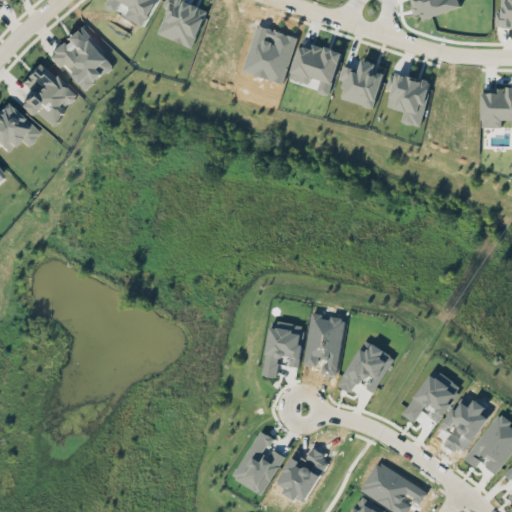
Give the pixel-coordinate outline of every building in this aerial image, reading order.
[(156,0),(109,0),(106,7),(116,12),(121,1),(130,5),(124,16),(144,26),(156,0)] [(207,8),(186,0),(168,0),(156,32),(193,46),(207,8)] [(461,7),(458,0),(414,0),(419,18),(461,7)] [(511,25),(511,0),(501,0),(501,10),(496,10),(496,26),(511,25)] [(64,36),(66,39),(51,51),(81,91),(114,66),(81,23),(64,36)] [(341,51),(301,40),(290,78),(308,83),(310,76),(322,79),(318,92),(329,95),(341,51)] [(384,72),(374,69),(376,63),(362,59),(358,70),(350,67),(346,78),(344,77),(338,96),(373,107),(384,72)] [(77,94),(39,61),(21,81),(31,90),(19,104),(31,114),(34,110),(53,126),(64,113),(62,111),(77,94)] [(420,126),(431,81),(396,72),(388,106),(405,110),(402,121),(420,126)] [(511,86),(482,86),(481,126),(501,127),(502,119),(511,119),(511,132),(511,131),(511,86)] [(0,144),(7,151),(19,138),(27,145),(40,132),(6,101),(0,107),(0,144)] [(272,320),(263,375),(277,377),(280,356),(290,358),(289,365),(299,366),(306,325),(272,320)] [(361,347),(338,384),(351,392),(357,381),(374,391),(396,357),(372,342),(367,351),(361,347)] [(440,421),(463,386),(433,367),(403,414),(415,422),(422,410),(440,421)] [(477,467),(480,462),(497,474),(511,452),(511,422),(511,423),(511,422),(511,420),(499,411),(465,458),(477,467)] [(262,494),(286,455),(270,446),(275,438),(261,429),(247,453),(233,477),(262,494)] [(389,511),(361,495),(351,511),(389,511)]
